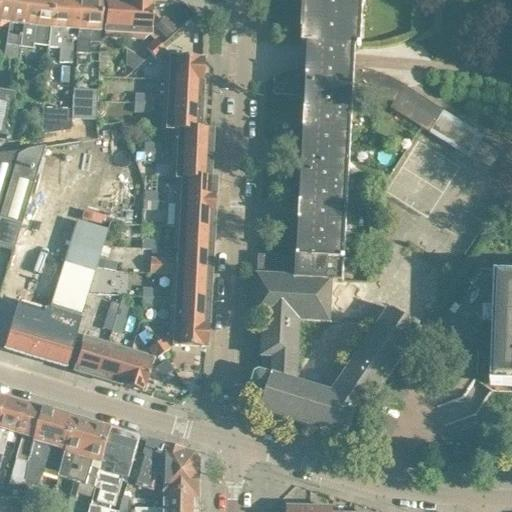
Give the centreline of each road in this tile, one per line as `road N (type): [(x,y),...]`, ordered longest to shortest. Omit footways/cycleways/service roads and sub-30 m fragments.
road 1 (unclassified): [(231,443),(247,0)]
road 2 (unclassified): [(231,443),(388,490),(484,499)]
road 3 (unclassified): [(0,373),(231,443)]
